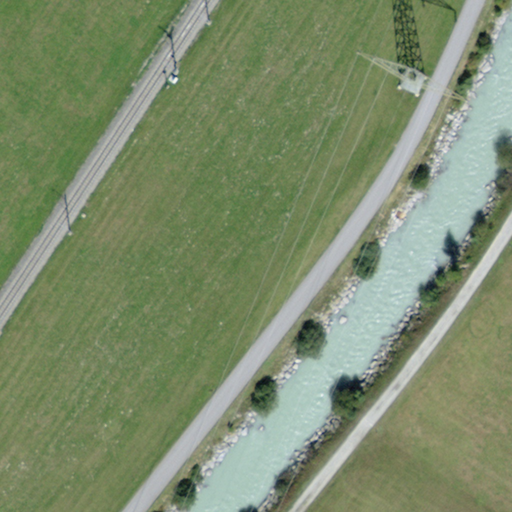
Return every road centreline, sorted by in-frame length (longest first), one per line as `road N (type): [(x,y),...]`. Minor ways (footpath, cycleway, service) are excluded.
road 1 (unclassified): [(469,0),(373,203),(130,511)]
road 2 (track): [(293,511),(511,219)]
